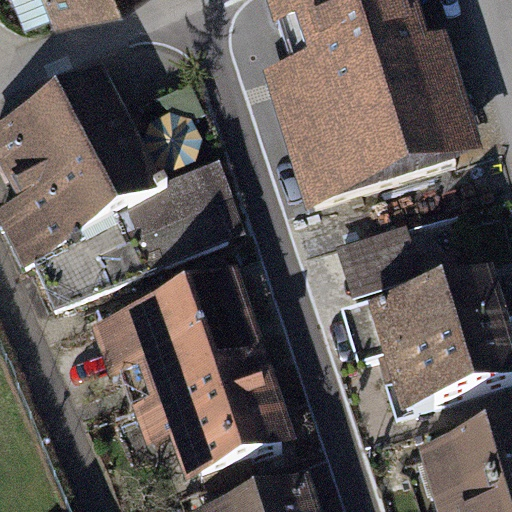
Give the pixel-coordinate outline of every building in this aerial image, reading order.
[(49,0),(58,19),(103,0),(49,0)] [(408,0),(271,0),(300,91),(280,97),(315,211),(459,167),(408,0)] [(100,82),(0,136),(0,156),(27,206),(0,217),(27,271),(37,267),(58,316),(244,239),(222,173),(160,199),(100,82)] [(346,254),(362,311),(433,291),(417,235),(346,254)] [(511,366),(486,283),(377,317),(409,421),(511,389),(511,366)] [(234,285),(106,328),(149,454),(186,441),(201,484),(292,453),(234,285)] [(511,511),(511,434),(440,455),(455,511),(511,511)] [(304,511),(299,495),(246,511),(304,511)]
